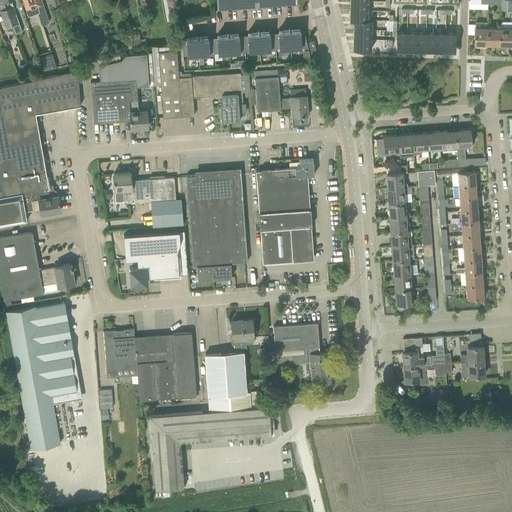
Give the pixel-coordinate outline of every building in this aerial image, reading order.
[(0,0),(0,11),(4,24),(8,30),(12,28),(12,27),(3,1),(4,1),(3,0),(0,0)] [(3,0),(4,1),(3,1),(12,27),(19,24),(15,13),(10,0),(3,0)] [(24,0),(27,9),(35,6),(37,6),(36,5),(34,0),(24,0)] [(34,0),(36,5),(37,6),(41,19),(42,22),(43,25),(48,23),(49,23),(48,20),(42,4),(41,0),(34,0)] [(350,0),(350,10),(368,10),(368,1),(350,0)] [(469,0),(469,1),(468,9),(488,9),(488,4),(488,0),(469,0)] [(511,0),(500,0),(500,7),(500,10),(511,9),(511,0)] [(350,10),(350,20),(354,20),(368,20),(368,10),(350,10)] [(354,20),(353,29),(371,30),(372,20),(368,20),(354,20)] [(487,45),(487,27),(475,27),(475,24),(468,24),(468,34),(474,34),(474,44),(487,45)] [(500,45),(500,28),(487,27),(487,45),(500,45)] [(511,27),(500,28),(500,45),(511,45),(511,27)] [(308,48),(304,31),(300,31),(300,28),(290,29),(289,29),(291,50),(298,49),(308,48)] [(279,33),(274,33),(275,49),(276,49),(280,48),(280,50),(288,50),(291,50),(289,29),(278,30),(279,33)] [(353,29),(353,39),(371,39),(371,30),(353,29)] [(248,35),(243,35),(244,51),(245,51),(249,51),(249,52),(257,52),(260,52),(258,31),(248,32),(248,35)] [(275,49),(274,33),(269,33),(269,31),(259,31),(258,31),(260,52),(269,51),(276,51),(276,49),(275,49)] [(397,32),(396,50),(406,50),(407,32),(397,32)] [(407,32),(406,50),(416,50),(416,33),(407,32)] [(244,51),(243,35),(238,36),(238,33),(228,34),(229,54),(239,53),(245,53),(245,51),(244,51)] [(416,33),(416,50),(425,51),(426,33),(416,33)] [(426,33),(426,51),(435,51),(436,33),(426,33)] [(436,33),(435,51),(445,51),(445,33),(436,33)] [(445,33),(445,51),(455,52),(455,33),(445,33)] [(217,37),(213,38),(214,53),(218,53),(218,55),(226,54),(229,54),(228,34),(217,34),(217,37)] [(214,53),(213,38),(208,38),(208,35),(197,36),(198,56),(207,55),(214,55),(214,53)] [(186,40),(181,40),(183,56),(188,55),(188,57),(195,56),(198,56),(197,36),(186,37),(186,40)] [(140,39),(128,40),(130,49),(146,46),(145,38),(140,39)] [(353,39),(353,49),(371,49),(371,39),(353,39)] [(313,40),(308,41),(312,60),(318,59),(313,40)] [(182,116),(178,71),(177,51),(158,52),(163,117),(182,116)] [(52,53),(40,57),(41,61),(44,70),(56,67),(52,53)] [(100,80),(90,81),(93,123),(130,120),(128,100),(137,100),(136,86),(154,85),(151,53),(125,55),(121,60),(120,55),(99,59),(100,65),(99,65),(100,80)] [(27,62),(19,65),(23,76),(31,73),(27,62)] [(50,197),(35,113),(80,105),(80,104),(77,70),(0,86),(0,225),(27,220),(25,211),(34,210),(32,201),(39,200),(41,214),(61,210),(58,195),(50,197)] [(255,89),(250,90),(251,104),(257,103),(257,110),(261,110),(270,110),(280,109),(280,106),(291,105),(291,108),(292,116),(308,115),(306,89),(290,90),(291,97),(280,98),(277,70),(254,71),(255,89)] [(240,72),(191,76),(190,73),(181,73),(181,71),(178,71),(182,116),(194,115),(193,97),(214,96),(221,95),(242,94),(240,72)] [(243,103),(242,94),(221,95),(222,105),(220,105),(221,121),(240,120),(239,112),(246,112),(245,103),(243,103)] [(138,111),(137,100),(128,100),(130,120),(131,128),(148,127),(147,110),(138,111)] [(470,129),(455,130),(457,146),(457,151),(458,159),(458,166),(473,165),(472,157),(465,158),(464,146),(471,145),(470,129)] [(457,146),(455,130),(441,131),(442,147),(443,152),(457,151),(457,146)] [(442,147),(441,131),(427,132),(428,148),(442,147)] [(428,148),(427,132),(412,133),(414,149),(414,154),(421,153),(421,149),(428,148)] [(414,149),(412,133),(398,134),(399,150),(400,154),(400,157),(414,156),(414,154),(414,149)] [(399,150),(398,134),(383,135),(384,138),(376,139),(377,156),(400,154),(399,150)] [(300,168),(279,169),(280,177),(306,175),(314,174),(313,159),(299,160),(300,168)] [(401,172),(400,165),(386,166),(387,173),(401,172)] [(310,208),(309,208),(306,175),(280,177),(279,169),(272,170),(271,168),(271,170),(261,170),(261,168),(260,168),(260,170),(256,171),(263,265),(264,265),(263,262),(292,260),(302,259),(301,259),(312,258),(310,226),(312,225),(312,224),(310,224),(308,209),(311,209),(310,208)] [(417,171),(418,181),(418,186),(427,185),(435,185),(434,170),(417,171)] [(475,171),(465,172),(457,172),(458,185),(476,184),(475,171)] [(131,185),(130,172),(113,173),(114,187),(113,189),(113,201),(116,203),(132,202),(132,193),(131,185)] [(247,261),(241,182),(241,172),(186,176),(192,265),(196,265),(230,263),(247,261)] [(407,185),(403,179),(403,172),(401,172),(387,173),(388,188),(408,187),(407,185)] [(175,199),(174,187),(174,177),(139,179),(139,184),(131,185),(132,193),(132,202),(175,199)] [(477,196),(476,184),(458,185),(459,197),(477,196)] [(405,201),(404,193),(412,193),(411,187),(408,187),(388,188),(389,202),(405,201)] [(478,209),(477,196),(459,197),(460,210),(478,209)] [(409,213),(405,208),(405,201),(389,202),(390,217),(406,216),(410,215),(409,213)] [(479,221),(478,209),(460,210),(461,222),(479,221)] [(407,230),(406,216),(390,217),(391,231),(407,230)] [(480,234),(479,221),(461,222),(462,235),(480,234)] [(179,230),(123,234),(125,259),(137,258),(138,267),(130,268),(131,281),(130,281),(130,285),(137,285),(137,284),(147,283),(147,276),(179,274),(177,249),(180,241),(179,230)] [(411,237),(407,237),(407,230),(391,231),(392,246),(412,244),(411,237)] [(0,237),(0,279),(4,301),(11,299),(33,295),(35,295),(43,293),(42,285),(48,284),(57,282),(58,286),(64,285),(74,283),(70,263),(55,266),(55,267),(39,270),(32,232),(21,234),(0,237)] [(480,246),(480,234),(462,235),(463,247),(480,246)] [(413,244),(412,244),(392,246),(393,260),(409,259),(414,258),(413,244)] [(481,258),(480,246),(463,247),(464,260),(481,258)] [(482,271),(481,258),(464,260),(465,272),(482,271)] [(417,265),(409,265),(409,259),(393,260),(394,274),(410,273),(417,273),(417,265)] [(231,277),(230,263),(196,265),(198,279),(231,277)] [(434,276),(433,266),(424,267),(425,277),(434,276)] [(483,283),(482,271),(465,272),(466,285),(483,283)] [(411,287),(410,273),(394,274),(395,289),(411,287)] [(484,296),(483,283),(466,285),(467,297),(484,296)] [(412,302),(411,292),(411,287),(395,289),(396,303),(412,302)] [(36,306),(6,312),(24,409),(31,449),(48,445),(60,443),(51,395),(76,391),(70,356),(73,355),(64,302),(54,303),(48,305),(36,307),(36,306)] [(252,320),(232,321),(233,338),(234,352),(243,351),(242,349),(246,349),(245,337),(253,336),(252,330),(252,320)] [(273,326),(274,336),(276,364),(306,361),(307,361),(306,347),(319,346),(317,323),(273,326)] [(116,330),(103,330),(106,370),(136,368),(134,336),(134,328),(133,328),(123,329),(124,336),(116,337),(116,330)] [(191,332),(163,334),(167,398),(196,396),(192,342),(191,332)] [(134,336),(136,368),(137,368),(137,375),(139,400),(140,400),(141,400),(167,398),(163,334),(134,336)] [(421,337),(414,338),(415,344),(403,345),(403,351),(402,352),(403,366),(444,363),(444,353),(443,347),(435,348),(436,355),(423,356),(422,346),(416,346),(415,344),(422,344),(421,337)] [(483,360),(482,346),(481,346),(481,339),(469,340),(469,347),(467,347),(467,355),(460,356),(460,362),(483,360)] [(329,382),(327,352),(319,353),(319,346),(306,347),(307,361),(306,361),(307,370),(311,370),(312,373),(312,383),(329,382)] [(268,348),(259,348),(260,357),(269,356),(268,348)] [(206,354),(205,354),(206,364),(208,395),(246,392),(243,351),(234,352),(218,353),(206,354)] [(484,374),(483,360),(460,362),(461,376),(484,374)] [(445,374),(445,372),(444,363),(403,366),(405,380),(416,380),(416,384),(428,383),(427,371),(427,369),(434,368),(434,375),(445,374)] [(112,389),(100,390),(101,408),(113,407),(112,389)] [(446,389),(438,390),(439,403),(447,402),(446,389)] [(163,414),(150,415),(155,489),(183,487),(180,443),(180,441),(204,439),(212,439),(271,434),(269,406),(256,407),(250,408),(250,402),(256,402),(255,391),(246,392),(208,395),(209,411),(163,414)]
